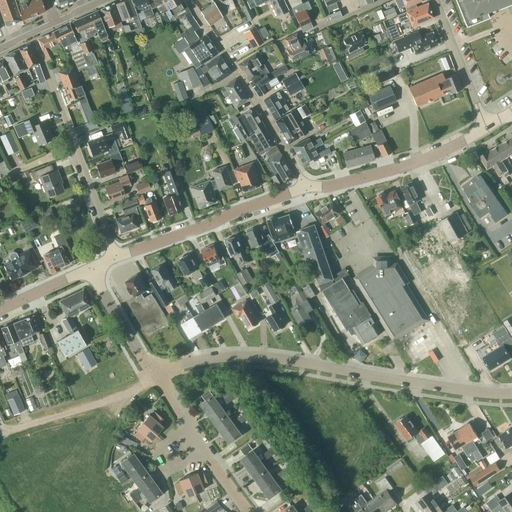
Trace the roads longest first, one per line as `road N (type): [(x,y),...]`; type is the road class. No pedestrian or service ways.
road 1 (residential): [(153,374),(199,359),(255,355),(511,393)]
road 2 (residential): [(116,257),(37,48)]
road 3 (residential): [(304,186),(187,0)]
road 4 (tertiary): [(116,257),(304,186)]
road 5 (tertiary): [(304,186),(424,160),(487,127)]
road 6 (residential): [(433,0),(487,127)]
road 7 (residential): [(153,374),(91,268)]
